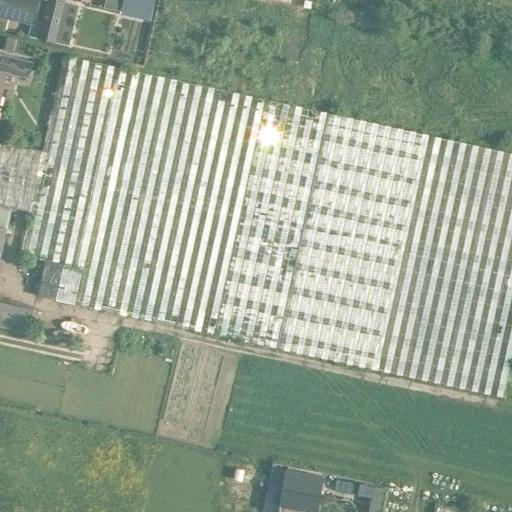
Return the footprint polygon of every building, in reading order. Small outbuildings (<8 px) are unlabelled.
[(0,0),(0,14),(30,22),(31,17),(40,20),(35,36),(52,40),(53,39),(66,43),(75,4),(61,0),(0,0)] [(121,0),(118,13),(148,20),(152,0),(121,0)] [(0,90),(5,71),(26,76),(30,60),(0,52),(0,90)] [(35,294),(37,295),(500,395),(511,341),(511,151),(63,54),(46,134),(19,254),(43,258),(35,294)] [(0,202),(9,204),(27,208),(39,148),(0,139),(0,202)] [(0,202),(0,244),(9,204),(0,202)] [(0,298),(0,325),(27,331),(29,318),(31,308),(32,305),(0,298)] [(232,466),(230,477),(238,478),(240,468),(232,466)] [(300,511),(301,508),(313,511),(320,477),(320,474),(284,467),(279,493),(275,511),(300,511)]
